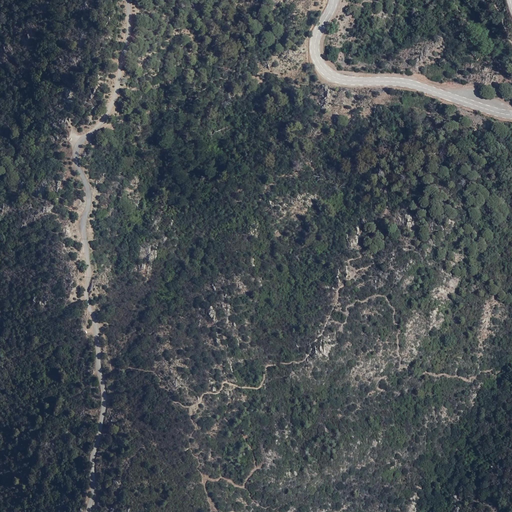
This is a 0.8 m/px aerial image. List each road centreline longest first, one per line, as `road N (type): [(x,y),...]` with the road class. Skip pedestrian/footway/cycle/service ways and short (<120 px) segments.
road 1 (unclassified): [(128,0),(115,92),(75,156),(89,198),(86,288),(104,390),(88,511)]
road 2 (tertiary): [(334,0),(315,48),(329,73),(405,81),(511,114)]
